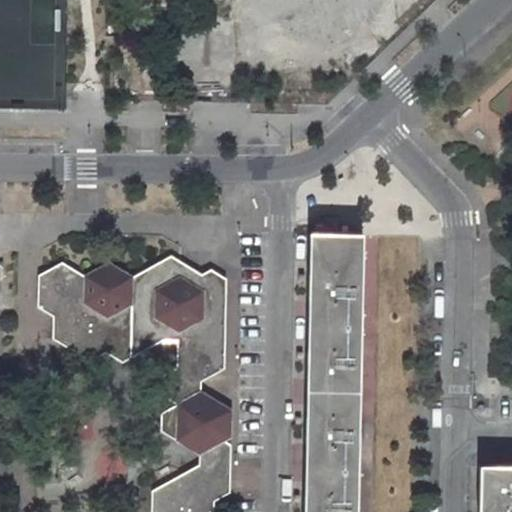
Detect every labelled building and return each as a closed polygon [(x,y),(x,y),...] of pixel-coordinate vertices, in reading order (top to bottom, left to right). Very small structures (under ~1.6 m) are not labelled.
[(353,511),(361,237),(308,237),(300,511),(353,511)] [(218,490),(219,467),(227,467),(227,449),(221,444),(228,440),(228,412),(198,395),(199,382),(221,371),(222,278),(210,271),(201,275),(201,279),(180,277),(181,263),(171,257),(134,277),(110,264),(84,278),(62,264),(36,278),(36,310),(51,320),(50,341),(88,364),(105,356),(121,365),(163,343),(163,336),(175,336),(175,342),(175,370),(160,380),(159,397),(175,406),(159,416),(158,433),(199,458),(199,466),(151,493),(150,511),(210,511),(210,503),(226,495),(218,490)] [(201,275),(181,263),(180,277),(201,279),(201,275)] [(511,511),(511,463),(481,463),(479,511),(511,511)] [(227,467),(219,467),(218,490),(226,495),(227,467)]
